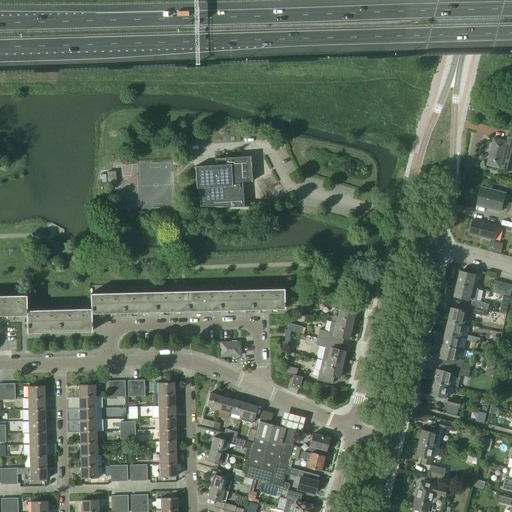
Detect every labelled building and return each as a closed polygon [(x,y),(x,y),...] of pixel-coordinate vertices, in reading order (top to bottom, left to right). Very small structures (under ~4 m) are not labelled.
[(508,141),(494,138),(487,165),(501,168),(508,141)] [(251,181),(250,156),(215,158),(215,164),(195,166),(196,187),(198,187),(199,205),(253,207),(253,206),(243,206),(242,181),(246,180),(251,180),(251,181)] [(116,184),(115,171),(107,171),(107,184),(116,184)] [(511,204),(511,190),(507,189),(506,191),(503,190),(502,192),(482,187),(477,205),(501,211),(503,202),(511,204)] [(498,226),(473,219),(470,233),(492,239),(495,240),(498,226)] [(491,240),(489,250),(501,253),(503,243),(491,240)] [(476,274),(460,270),(457,283),(473,287),(476,274)] [(498,294),(501,282),(495,280),(491,292),(498,294)] [(504,295),(507,283),(501,282),(498,294),(504,295)] [(470,300),(473,287),(457,283),(454,296),(470,300)] [(283,288),(282,288),(200,291),(200,296),(199,296),(199,297),(200,297),(200,301),(205,301),(205,310),(284,308),(283,288)] [(171,297),(171,291),(91,293),(91,309),(27,311),(27,295),(0,296),(0,315),(27,315),(27,333),(28,333),(28,330),(91,328),(91,331),(92,331),(91,314),(167,311),(166,302),(171,302),(171,298),(172,298),(172,297),(171,297)] [(166,302),(167,311),(184,311),(205,310),(205,301),(200,301),(200,297),(199,297),(199,296),(200,296),(200,291),(183,291),(171,291),(171,297),(172,297),(172,298),(171,298),(171,302),(166,302)] [(486,303),(473,300),(471,306),(485,309),(486,303)] [(351,305),(336,302),(334,309),(339,310),(336,322),(352,326),(355,313),(350,312),(351,305)] [(483,316),(485,309),(471,306),(470,312),(483,316)] [(468,311),(452,307),(449,320),(465,324),(468,311)] [(462,336),(465,324),(449,320),(446,332),(462,336)] [(349,339),(352,326),(336,322),(331,321),(329,332),(319,330),(317,338),(342,343),(343,338),(349,339)] [(302,327),(288,324),(287,330),(300,334),(302,327)] [(459,348),(462,336),(446,332),(443,344),(459,348)] [(340,350),(342,343),(317,338),(316,345),(325,347),(322,359),(343,364),(346,351),(340,350)] [(241,352),(241,342),(220,342),(220,352),(226,358),(230,358),(236,358),(241,352)] [(457,358),(459,348),(443,344),(440,357),(446,358),(445,364),(470,371),(472,364),(464,363),(465,360),(457,358)] [(339,378),(343,364),(322,359),(317,380),(332,384),(334,377),(339,378)] [(469,377),(470,371),(445,364),(443,370),(437,369),(434,381),(450,385),(453,376),(461,378),(461,375),(469,377)] [(287,366),(286,373),(294,374),(296,375),(297,369),(287,366)] [(302,376),(296,375),(294,374),(291,385),(299,387),(302,376)] [(447,398),(450,385),(434,381),(431,394),(447,398)] [(175,382),(159,382),(159,394),(175,393),(175,382)] [(95,384),(79,384),(79,396),(95,395),(95,384)] [(45,385),(28,386),(29,397),(45,396),(45,385)] [(175,405),(175,393),(159,394),(159,406),(175,405)] [(218,409),(221,396),(210,393),(206,405),(218,409)] [(96,408),(95,395),(79,396),(79,409),(96,408)] [(45,409),(45,396),(29,397),(29,409),(45,409)] [(230,412),(234,400),(221,396),(218,409),(230,412)] [(461,400),(450,398),(448,404),(460,407),(461,400)] [(242,416),(245,403),(234,400),(230,412),(242,416)] [(257,409),(257,407),(245,403),(242,416),(240,420),(252,423),(253,419),(257,409)] [(175,418),(175,405),(159,406),(159,418),(175,418)] [(137,406),(128,406),(128,418),(138,418),(137,406)] [(96,420),(96,408),(79,409),(80,420),(96,420)] [(46,420),(45,409),(29,409),(29,420),(46,420)] [(305,415),(283,409),(280,424),(302,429),(305,415)] [(282,486),(297,431),(270,424),(273,413),(262,410),(245,476),(282,486)] [(176,429),(175,418),(159,418),(160,429),(176,429)] [(213,428),(214,422),(203,419),(201,425),(213,428)] [(46,432),(46,420),(29,420),(29,433),(46,432)] [(96,431),(96,420),(80,420),(80,431),(96,431)] [(457,424),(442,421),(440,427),(455,431),(457,424)] [(430,431),(423,429),(420,442),(436,446),(440,430),(437,427),(431,426),(430,431)] [(176,441),(176,429),(160,429),(160,441),(176,441)] [(250,429),(247,441),(253,442),(256,430),(250,429)] [(96,443),(96,431),(80,431),(80,444),(96,443)] [(46,445),(46,432),(29,433),(30,445),(46,445)] [(329,438),(327,438),(312,434),(309,446),(325,450),(329,438)] [(223,453),(227,440),(214,436),(210,449),(223,453)] [(236,438),(230,436),(228,441),(243,446),(244,440),(236,438)] [(176,453),(176,441),(160,441),(160,454),(176,453)] [(432,462),(436,446),(420,442),(417,455),(424,456),(422,463),(429,464),(432,462)] [(97,455),(96,443),(80,444),(80,456),(97,455)] [(46,455),(46,445),(30,445),(30,456),(46,455)] [(290,458),(297,460),(300,448),(293,446),(290,458)] [(228,456),(223,454),(223,453),(210,449),(206,460),(219,464),(220,463),(224,464),(226,463),(228,456)] [(324,456),(310,452),(310,454),(301,451),(299,458),(308,460),(306,467),(320,471),(324,456)] [(176,464),(176,453),(160,454),(160,464),(176,464)] [(47,467),(46,455),(30,456),(30,468),(47,467)] [(97,466),(97,455),(80,456),(81,467),(97,466)] [(177,476),(176,464),(160,464),(161,476),(177,476)] [(446,468),(431,464),(430,471),(445,475),(446,468)] [(97,478),(97,466),(81,467),(81,478),(97,478)] [(47,479),(47,467),(30,468),(30,480),(47,479)] [(288,467),(286,473),(297,476),(298,470),(288,467)] [(245,472),(233,468),(232,474),(243,477),(245,472)] [(228,491),(231,480),(230,479),(214,474),(211,486),(223,490),(228,491)] [(242,483),(243,477),(232,474),(230,479),(231,480),(242,483)] [(317,481),(300,476),(296,489),(314,494),(317,481)] [(511,477),(506,476),(503,488),(511,490),(511,477)] [(437,501),(441,494),(445,495),(447,488),(435,485),(435,483),(423,480),(419,496),(416,496),(413,508),(428,511),(430,503),(437,501)] [(224,502),(228,491),(223,490),(211,486),(207,498),(220,502),(220,501),(224,502)] [(310,510),(311,505),(300,502),(302,494),(287,490),(285,498),(287,499),(285,504),(287,504),(285,509),(294,511),(310,511),(311,511),(310,510)] [(247,500),(258,503),(258,500),(255,499),(256,493),(250,491),(247,500)] [(511,500),(511,497),(497,494),(495,501),(511,504),(511,500)] [(177,497),(161,497),(161,510),(177,509),(177,497)] [(98,499),(81,500),(82,511),(98,511),(98,499)] [(47,511),(47,501),(31,501),(30,511),(47,511)] [(235,506),(223,502),(222,508),(234,511),(235,506)]
